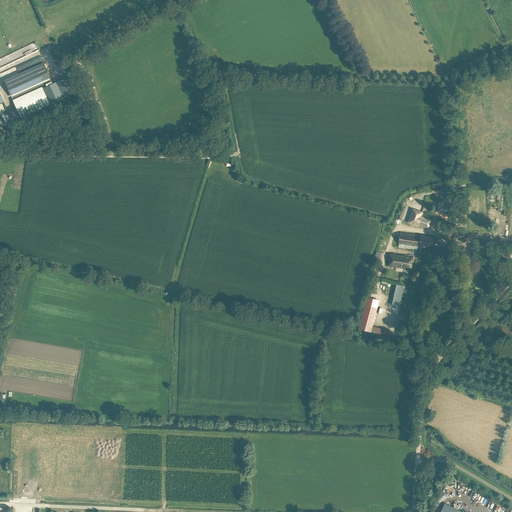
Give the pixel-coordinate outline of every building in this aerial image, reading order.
[(49,104),(42,86),(13,99),(20,117),(49,104)] [(395,218),(400,220),(404,208),(399,207),(395,218)] [(428,229),(431,219),(429,218),(421,216),(422,212),(412,209),(408,220),(410,221),(418,224),(418,225),(428,229)] [(435,248),(437,237),(418,235),(418,234),(400,232),(398,242),(435,248)] [(412,269),(413,260),(412,260),(412,257),(389,253),(387,266),(412,269)] [(431,300),(435,289),(425,286),(422,296),(429,298),(429,299),(431,300)] [(462,511),(444,503),(439,511),(462,511)]
